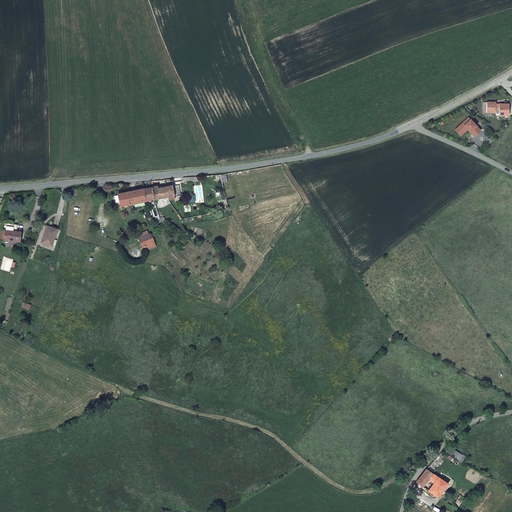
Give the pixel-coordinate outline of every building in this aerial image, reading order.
[(495,101),(486,101),(486,111),(495,112),(495,113),(499,113),(498,115),(508,115),(509,103),(499,103),(499,104),(495,104),(495,101)] [(466,121),(464,119),(457,125),(462,131),(466,128),(473,135),(480,129),(470,118),(466,121)] [(156,185),(152,186),(154,199),(168,196),(166,186),(157,188),(156,185)] [(172,185),(166,186),(168,196),(174,195),(180,193),(178,185),(172,186),(172,185)] [(154,199),(152,186),(143,188),(144,201),(154,199)] [(144,201),(143,188),(116,194),(120,206),(144,201)] [(49,226),(43,242),(53,246),(57,235),(59,229),(49,226)] [(4,240),(21,241),(22,231),(18,230),(6,229),(4,240)] [(155,241),(150,233),(139,238),(142,247),(155,241)] [(428,489),(438,496),(447,483),(425,467),(416,480),(422,485),(428,477),(434,481),(428,489)]
